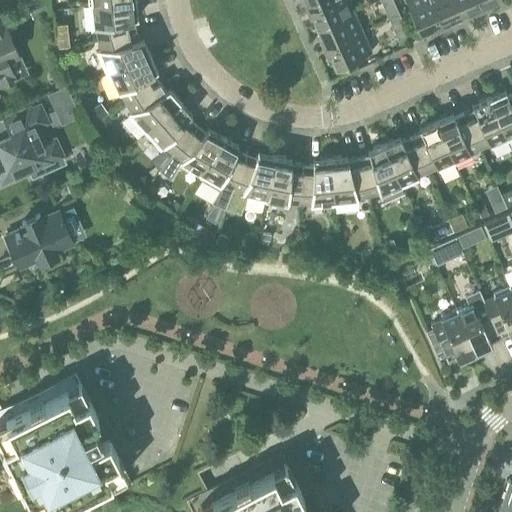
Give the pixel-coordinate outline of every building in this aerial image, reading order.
[(42,0),(35,0),(27,3),(32,18),(47,13),(42,0)] [(97,38),(136,27),(133,17),(136,16),(137,16),(135,0),(124,0),(109,2),(88,4),(91,28),(94,27),(97,38)] [(317,25),(353,8),(349,0),(319,0),(310,4),(314,13),(312,14),(317,25)] [(380,0),(388,17),(398,12),(393,0),(380,0)] [(439,19),(430,0),(405,0),(419,31),(432,25),(431,23),(439,19)] [(430,0),(439,19),(447,16),(448,18),(460,13),(454,0),(430,0)] [(479,2),(477,0),(454,0),(460,13),(471,7),(470,5),(479,2)] [(353,8),(317,25),(322,37),(324,36),(328,43),(362,28),(353,8)] [(398,12),(388,17),(398,40),(409,35),(398,12)] [(3,19),(0,19),(0,82),(15,75),(6,56),(18,51),(3,19)] [(136,27),(97,38),(100,48),(96,49),(106,72),(150,52),(143,37),(142,37),(139,38),(136,27)] [(362,28),(328,43),(331,52),(329,53),(335,66),(371,49),(362,28)] [(69,36),(56,38),(57,47),(69,45),(69,36)] [(66,47),(58,49),(60,58),(68,56),(66,47)] [(150,52),(106,72),(116,94),(119,92),(125,101),(159,79),(153,70),(156,68),(157,68),(150,52)] [(144,130),(180,99),(168,86),(165,89),(159,79),(125,101),(131,110),(128,112),(144,130)] [(67,85),(48,93),(61,124),(76,118),(72,109),(76,108),(67,85)] [(504,88),(488,95),(507,139),(511,136),(511,89),(506,92),(504,88)] [(473,107),(463,111),(479,147),(489,143),(491,146),(507,139),(488,95),(471,102),(473,107)] [(180,99),(144,130),(161,149),(163,146),(171,152),(197,121),(188,115),(190,112),(191,111),(180,99)] [(29,106),(4,117),(11,134),(4,137),(4,135),(0,136),(0,167),(4,166),(9,177),(28,168),(32,176),(46,169),(43,162),(62,153),(54,137),(43,142),(35,124),(46,119),(39,103),(30,108),(29,106)] [(92,107),(85,112),(92,123),(99,118),(92,107)] [(452,111),(435,118),(454,162),(471,155),(469,152),(479,147),(463,111),(454,115),(452,111)] [(103,118),(93,125),(98,132),(108,125),(103,118)] [(420,130),(411,134),(427,170),(437,166),(438,169),(454,162),(435,118),(418,126),(420,130)] [(199,175),(223,133),(208,125),(207,126),(205,128),(197,121),(171,152),(159,167),(170,176),(181,164),(199,175)] [(223,133),(199,175),(217,185),(211,200),(224,206),(231,187),(246,150),(236,146),(237,143),(237,142),(223,133)] [(399,134),(383,142),(402,185),(418,178),(416,175),(427,170),(411,134),(401,138),(399,134)] [(368,153),(358,156),(359,159),(368,194),(379,192),(380,195),(402,185),(385,147),(383,142),(367,149),(367,150),(368,153)] [(264,200),(274,153),(257,150),(257,151),(256,154),(246,150),(231,187),(224,206),(240,212),(246,196),(264,200)] [(274,153),(264,200),(288,205),(288,201),(299,202),(300,186),(301,162),(290,161),(290,158),(291,157),(274,153)] [(346,154),(329,156),(331,172),(334,204),(358,201),(357,197),(368,194),(359,159),(358,156),(347,159),(346,156),(346,154)] [(312,162),(301,162),(300,186),(299,202),(310,202),(310,206),(334,204),(331,172),(329,156),(312,158),(312,162)] [(141,175),(139,179),(140,182),(142,184),(147,183),(149,180),(148,175),(146,174),(141,175)] [(511,188),(503,193),(508,204),(511,202),(511,188)] [(176,200),(172,209),(178,212),(182,204),(176,200)] [(486,204),(478,207),(482,216),(489,213),(486,204)] [(21,225),(5,232),(20,266),(37,259),(39,264),(60,254),(58,251),(76,243),(60,207),(43,215),(42,212),(19,221),(21,225)] [(464,212),(450,218),(455,228),(469,222),(464,212)] [(500,217),(485,224),(492,238),(506,231),(500,217)] [(433,223),(423,228),(428,240),(438,236),(433,223)] [(202,224),(194,239),(211,243),(215,232),(202,224)] [(263,231),(262,238),(271,239),(272,233),(263,231)] [(470,231),(459,235),(465,247),(475,243),(470,231)] [(220,233),(217,241),(226,244),(229,236),(220,233)] [(395,238),(385,243),(391,256),(401,252),(395,238)] [(442,243),(432,248),(439,264),(450,259),(442,243)] [(301,244),(300,251),(311,252),(311,244),(301,244)] [(484,299),(500,335),(509,331),(511,335),(511,334),(511,291),(509,284),(492,291),(494,294),(484,299)] [(484,299),(479,289),(465,295),(468,302),(456,307),(475,351),(492,344),(490,339),(500,335),(484,299)] [(475,351),(456,307),(440,314),(441,318),(431,323),(433,327),(427,330),(437,354),(444,352),(447,359),(457,354),(459,358),(475,351)] [(0,407),(0,408),(0,457),(27,511),(68,511),(131,481),(108,436),(113,433),(108,424),(103,412),(98,415),(75,371),(65,351),(0,384),(0,407)] [(278,445),(272,433),(271,432),(197,470),(206,488),(186,499),(192,511),(318,511),(314,504),(308,493),(303,495),(282,453),(278,445)] [(511,477),(509,476),(502,498),(511,501),(511,477)] [(511,511),(511,501),(502,498),(497,511),(511,511)]
